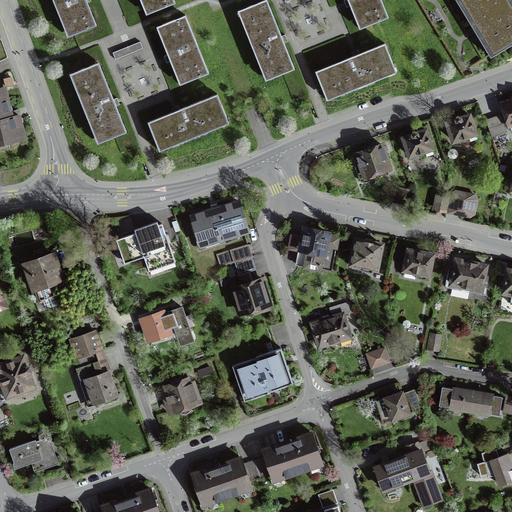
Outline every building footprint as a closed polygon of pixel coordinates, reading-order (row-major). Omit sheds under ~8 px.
[(67,37),(73,35),(96,25),(86,0),(52,0),(64,29),(67,37)] [(151,12),(175,3),(173,0),(140,0),(142,4),(146,15),(151,12)] [(266,80),(271,78),(295,69),(283,39),(266,0),(264,0),(248,6),(237,11),(240,17),(250,42),(253,50),(262,72),(266,80)] [(388,17),(381,0),(347,0),(349,3),(355,18),(359,29),(365,27),(388,17)] [(491,57),(511,44),(511,0),(455,0),(475,32),(491,57)] [(156,27),(160,35),(169,59),(175,74),(180,85),(185,82),(209,73),(185,15),(162,24),(156,27)] [(112,53),(115,59),(143,48),(140,41),(112,53)] [(315,71),(322,89),(327,100),(333,98),(358,87),(366,84),(388,75),(396,72),(394,66),(385,43),(355,55),(315,71)] [(72,80),(82,105),(85,113),(94,135),(97,143),(103,141),(126,132),(115,103),(98,62),(80,69),(69,74),(72,80)] [(18,110),(10,112),(4,87),(0,87),(0,143),(25,138),(19,115),(18,110)] [(148,122),(155,140),(159,151),(165,148),(191,138),(198,135),(220,126),(229,123),(227,117),(217,94),(177,110),(148,122)] [(511,96),(511,97),(511,100),(503,104),(511,130),(511,96)] [(447,123),(453,141),(461,138),(464,140),(467,139),(468,136),(476,133),(469,115),(462,118),(458,115),(456,116),(455,120),(447,123)] [(403,138),(409,156),(417,153),(420,155),(423,154),(424,151),(432,148),(426,130),(418,133),(414,131),(413,131),(411,135),(403,138)] [(490,134),(495,148),(502,146),(498,132),(490,134)] [(357,154),(361,165),(356,167),(359,177),(367,175),(371,177),(375,176),(376,172),(390,167),(382,145),(374,148),(374,146),(364,149),(364,151),(357,154)] [(395,186),(392,201),(408,204),(411,191),(410,189),(395,186)] [(454,198),(449,197),(446,212),(461,215),(462,208),(475,210),(477,199),(474,195),(465,193),(464,196),(455,194),(454,198)] [(446,212),(449,197),(441,196),(438,210),(446,212)] [(247,230),(238,202),(225,206),(224,204),(211,208),(212,210),(192,216),(197,231),(200,230),(204,244),(247,230)] [(175,261),(169,243),(178,240),(173,226),(164,230),(162,223),(158,225),(157,221),(134,229),(135,233),(116,239),(124,263),(144,256),(149,271),(175,261)] [(305,229),(304,236),(291,233),(288,246),(289,248),(300,251),(297,265),(320,270),(320,268),(332,270),(338,238),(327,235),(328,233),(305,229)] [(363,266),(362,270),(372,272),(372,268),(377,269),(382,244),(356,239),(351,264),(363,266)] [(231,250),(234,262),(235,262),(255,256),(251,244),(231,250)] [(404,269),(417,272),(416,277),(426,279),(427,274),(429,274),(433,254),(408,249),(404,269)] [(27,265),(35,288),(51,282),(61,279),(52,256),(27,265)] [(254,269),(250,257),(235,262),(238,272),(239,274),(254,269)] [(451,283),(462,286),(464,288),(467,289),(470,287),(486,290),(489,277),(484,276),(486,265),(456,259),(451,283)] [(505,275),(507,262),(499,261),(497,274),(505,275)] [(238,272),(236,273),(239,281),(245,279),(246,283),(252,282),(248,271),(239,274),(238,272)] [(242,311),(244,312),(252,310),(253,314),(270,309),(268,300),(271,299),(268,290),(266,291),(262,279),(252,282),(246,283),(245,279),(239,281),(240,285),(232,288),(240,312),(242,311)] [(58,305),(51,282),(35,288),(40,301),(43,300),(46,309),(58,305)] [(350,337),(343,314),(350,312),(347,302),(331,307),(334,316),(312,323),(319,346),(350,337)] [(170,312),(163,314),(166,323),(173,321),(178,337),(190,333),(191,333),(182,307),(169,311),(170,312)] [(169,330),(166,323),(163,314),(163,312),(142,319),(148,337),(169,330)] [(77,357),(78,357),(101,349),(96,333),(72,341),(77,357)] [(181,344),(193,340),(190,333),(178,337),(181,344)] [(431,333),(428,348),(438,350),(441,335),(431,333)] [(389,362),(384,347),(367,354),(371,368),(389,362)] [(256,358),(233,366),(245,400),(293,382),(281,348),(256,356),(256,358)] [(107,365),(101,349),(78,357),(81,366),(76,368),(89,405),(117,395),(107,365)] [(0,364),(0,372),(8,394),(32,385),(28,373),(30,370),(29,366),(25,365),(22,356),(10,361),(0,364)] [(192,406),(191,403),(199,401),(192,382),(189,383),(187,378),(165,385),(167,391),(164,392),(170,411),(178,408),(180,411),(182,413),(186,413),(189,412),(191,409),(192,406)] [(470,410),(472,394),(473,391),(454,388),(454,391),(451,390),(452,388),(442,386),(439,405),(449,406),(449,403),(452,404),(451,407),(461,408),(470,410)] [(415,391),(416,393),(421,405),(428,402),(423,388),(415,391)] [(472,394),(470,410),(488,413),(489,410),(491,410),(491,413),(499,415),(502,396),(494,395),(493,397),(491,397),(491,394),(477,392),(473,391),(472,394)] [(420,406),(416,393),(409,395),(408,394),(404,396),(402,392),(376,401),(383,422),(416,411),(415,407),(420,406)] [(264,449),(267,458),(255,462),(260,478),(272,473),(274,480),(322,463),(311,432),(298,437),(299,439),(277,447),(277,444),(264,449)] [(16,466),(31,461),(35,471),(58,463),(57,458),(51,442),(49,436),(36,441),(35,439),(9,448),(16,466)] [(375,466),(384,489),(414,478),(424,506),(442,499),(431,471),(429,472),(418,442),(402,448),(405,455),(375,466)] [(511,480),(511,465),(507,453),(498,457),(495,450),(482,453),(484,461),(477,463),(481,475),(497,471),(502,485),(511,480)] [(251,488),(249,482),(260,478),(255,462),(243,466),(240,457),(227,461),(228,464),(206,471),(205,469),(193,473),(203,504),(251,488)] [(158,511),(150,488),(137,492),(138,495),(116,502),(115,500),(102,504),(105,511),(158,511)] [(319,495),(323,506),(336,502),(332,491),(319,495)]
